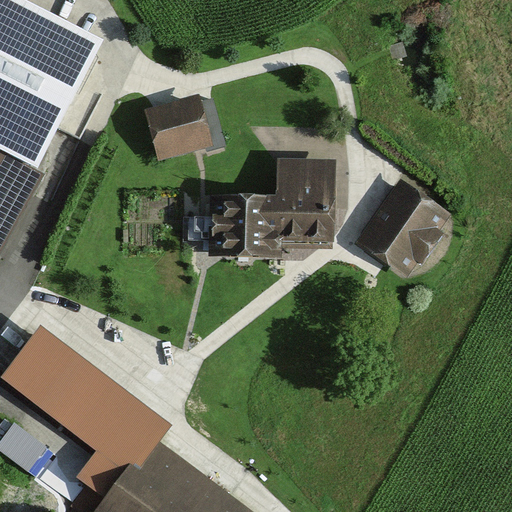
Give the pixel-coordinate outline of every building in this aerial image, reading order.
[(0,0),(0,256),(42,178),(36,175),(104,45),(17,0),(0,0)] [(199,101),(158,113),(169,153),(210,141),(199,101)] [(216,197),(215,255),(284,255),(284,243),(338,243),(338,160),(281,160),(281,198),(216,197)] [(362,244),(406,273),(418,256),(427,262),(445,235),(440,232),(452,215),(403,183),(362,244)] [(172,427),(47,330),(10,377),(104,449),(85,474),(97,484),(80,506),(87,511),(249,511),(160,442),(172,427)] [(15,425),(1,443),(14,453),(28,434),(15,425)]
